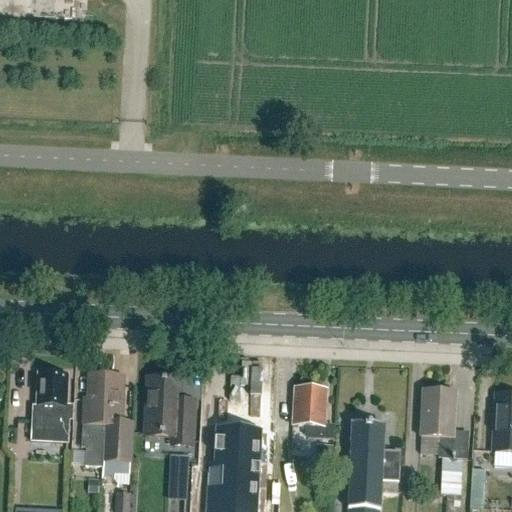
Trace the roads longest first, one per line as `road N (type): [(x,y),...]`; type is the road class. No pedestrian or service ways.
road 1 (unclassified): [(511,181),(0,156)]
road 2 (tertiary): [(511,336),(0,312)]
